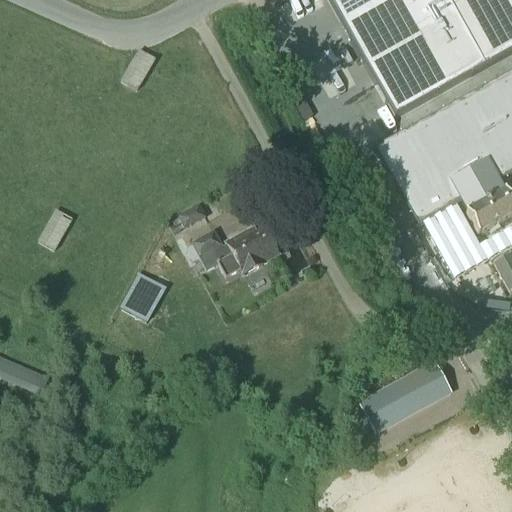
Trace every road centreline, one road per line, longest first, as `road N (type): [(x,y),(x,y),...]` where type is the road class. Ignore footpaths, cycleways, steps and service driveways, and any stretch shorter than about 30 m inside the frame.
road 1 (residential): [(511,423),(469,344),(443,332),(374,330),(341,294),(190,14)]
road 2 (residential): [(190,14),(149,33),(111,32),(31,0)]
